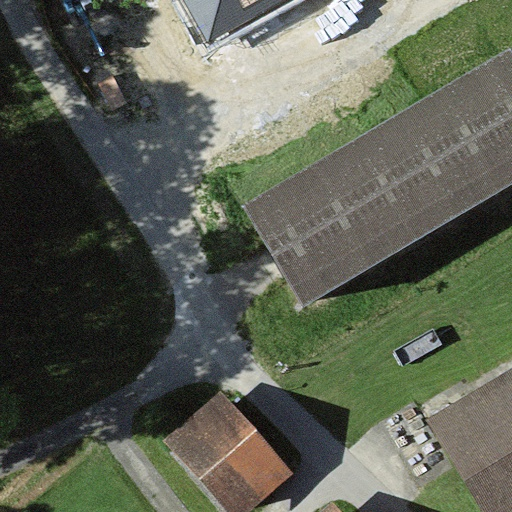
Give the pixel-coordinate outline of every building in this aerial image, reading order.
[(181,0),(206,45),(288,0),(181,0)] [(511,56),(253,209),(313,310),(511,193),(511,56)] [(511,511),(511,377),(436,422),(488,511),(511,511)] [(219,394),(167,438),(230,511),(242,511),(288,474),(219,394)] [(340,511),(331,502),(319,511),(340,511)]
